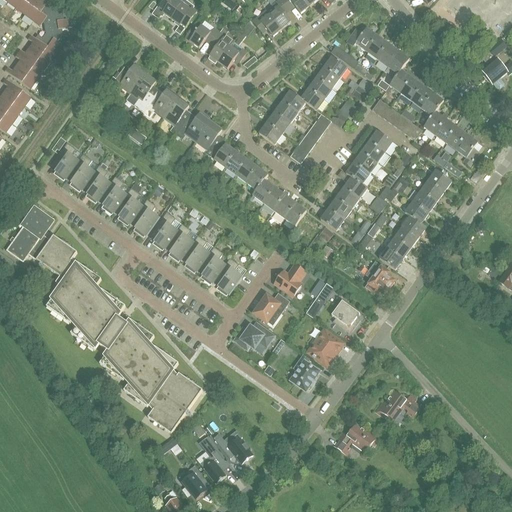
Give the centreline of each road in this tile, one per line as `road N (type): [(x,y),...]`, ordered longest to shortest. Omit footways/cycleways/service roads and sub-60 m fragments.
road 1 (residential): [(409,147),(371,119),(354,141),(318,155),(291,180),(248,147),(239,91)]
road 2 (tertiary): [(379,334),(511,159)]
road 3 (unclassified): [(511,477),(379,334)]
road 4 (residential): [(511,131),(390,0)]
road 5 (residential): [(239,91),(216,87),(110,8)]
road 6 (residential): [(356,0),(239,91)]
road 7 (residential): [(138,253),(122,278),(216,349)]
road 8 (tertiary): [(219,511),(318,420)]
road 9 (residential): [(138,253),(35,179)]
road 10 (residential): [(318,420),(216,349)]
